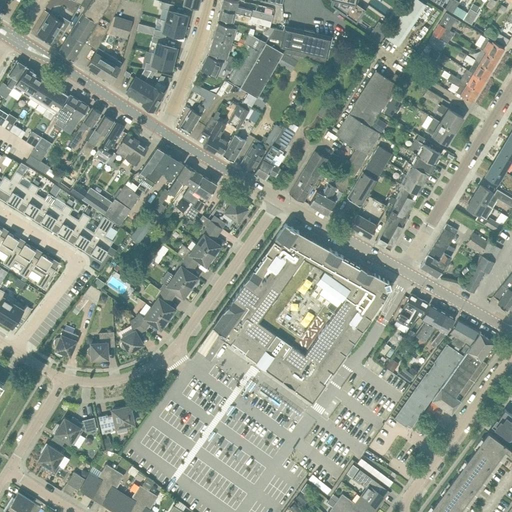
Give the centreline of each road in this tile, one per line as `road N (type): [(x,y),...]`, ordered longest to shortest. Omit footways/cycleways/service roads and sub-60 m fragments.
road 1 (residential): [(63,377),(116,381),(163,359),(279,201)]
road 2 (residential): [(402,270),(511,88)]
road 3 (residential): [(0,211),(69,255),(75,267),(13,351)]
road 4 (residential): [(404,511),(511,358)]
road 5 (tertiary): [(402,270),(279,201)]
road 6 (residential): [(163,132),(210,0)]
road 7 (tertiary): [(279,201),(163,132)]
road 8 (tertiary): [(163,132),(52,61)]
road 9 (tertiary): [(511,332),(402,270)]
